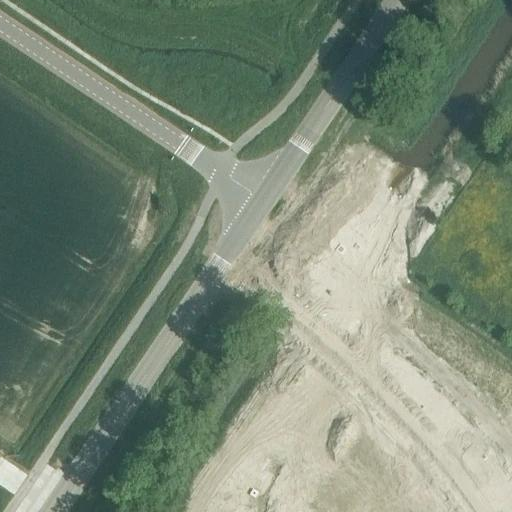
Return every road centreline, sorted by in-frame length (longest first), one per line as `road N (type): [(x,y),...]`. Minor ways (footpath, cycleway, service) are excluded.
road 1 (residential): [(261,200),(320,316),(450,444),(498,511)]
road 2 (unclassified): [(55,506),(261,200)]
road 3 (unclassified): [(261,200),(0,24)]
road 4 (unclassified): [(261,200),(396,0)]
